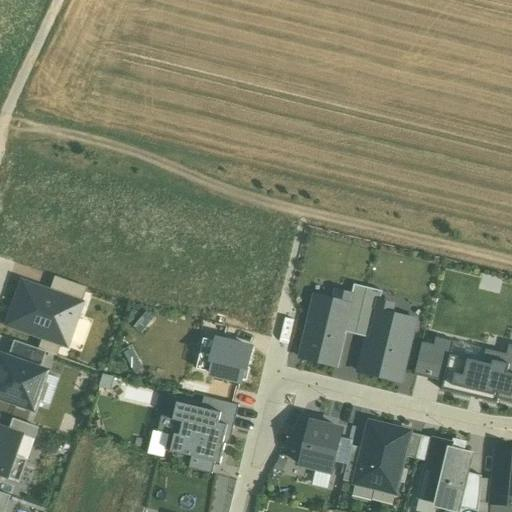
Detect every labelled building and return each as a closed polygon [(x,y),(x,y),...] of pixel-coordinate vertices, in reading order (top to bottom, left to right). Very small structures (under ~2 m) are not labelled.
[(206,293),(264,306),(280,238),(222,225),(206,293)] [(54,278),(48,293),(80,304),(85,289),(54,278)] [(65,347),(80,304),(48,293),(21,284),(6,326),(41,339),(60,345),(65,347)] [(357,337),(369,289),(355,286),(350,306),(352,306),(346,334),(357,337)] [(357,337),(371,340),(383,293),(369,289),(357,337)] [(317,298),(301,359),(337,368),(346,334),(352,306),(350,306),(317,298)] [(371,340),(363,374),(400,383),(416,322),(378,313),(371,340)] [(60,345),(41,339),(37,350),(45,353),(56,357),(60,345)] [(415,376),(444,383),(450,357),(454,343),(436,339),(434,347),(423,344),(415,376)] [(208,376),(244,385),(253,349),(217,340),(208,376)] [(38,371),(45,353),(37,350),(13,342),(7,360),(38,371)] [(444,383),(442,391),(497,405),(498,401),(511,403),(511,346),(510,346),(508,356),(486,351),(483,365),(450,357),(444,383)] [(44,375),(44,373),(38,371),(7,360),(0,357),(0,399),(31,411),(35,401),(44,375)] [(59,381),(44,375),(35,401),(50,406),(59,381)] [(240,406),(204,398),(201,409),(223,414),(220,425),(229,427),(228,429),(234,430),(240,406)] [(175,435),(171,454),(192,458),(215,464),(221,465),(225,445),(224,445),(228,429),(229,427),(220,425),(223,414),(201,409),(178,404),(174,421),(183,424),(180,437),(175,435)] [(20,436),(33,441),(38,428),(12,420),(8,432),(20,436)] [(343,432),(310,424),(309,430),(301,464),(333,472),(343,432)] [(356,485),(397,494),(405,458),(411,434),(370,425),(364,449),(356,485)] [(303,453),(309,430),(296,426),(285,449),(303,453)] [(0,429),(0,476),(18,483),(26,461),(13,456),(20,436),(8,432),(0,429)] [(411,434),(405,458),(417,460),(422,437),(411,434)] [(434,440),(422,437),(417,460),(429,463),(434,440)] [(473,449),(434,440),(429,463),(420,502),(458,511),(458,508),(467,474),(473,449)] [(356,485),(364,449),(351,445),(342,481),(356,485)] [(511,453),(496,452),(493,481),(491,506),(511,508),(511,453)] [(192,458),(189,469),(212,475),(215,464),(192,458)] [(467,474),(458,508),(473,511),(478,511),(482,480),(482,477),(467,474)] [(489,511),(491,506),(493,481),(482,480),(478,511),(489,511)] [(0,511),(4,511),(10,497),(0,493),(0,511)]
